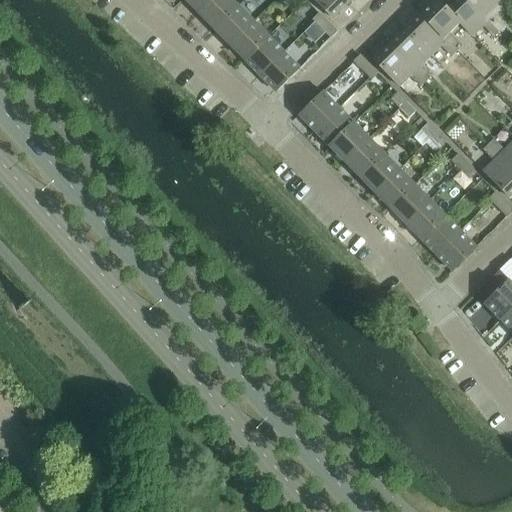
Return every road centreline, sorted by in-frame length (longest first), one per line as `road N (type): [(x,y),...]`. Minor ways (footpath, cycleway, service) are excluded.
road 1 (secondary): [(366,511),(0,110)]
road 2 (secondary): [(0,154),(322,511)]
road 3 (residential): [(436,307),(266,126)]
road 4 (residential): [(266,126),(132,0)]
road 5 (residential): [(266,126),(399,0)]
